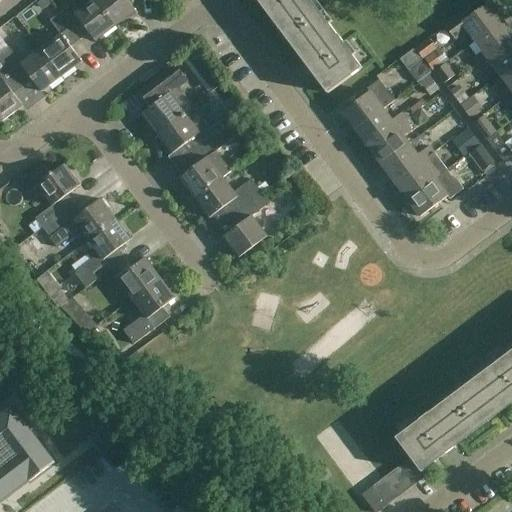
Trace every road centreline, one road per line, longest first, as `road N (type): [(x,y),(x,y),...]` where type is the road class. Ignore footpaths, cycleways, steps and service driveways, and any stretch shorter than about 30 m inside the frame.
road 1 (residential): [(217,0),(386,237),(410,257),(449,260),(511,211)]
road 2 (residential): [(213,285),(90,104)]
road 3 (residential): [(90,104),(216,0)]
